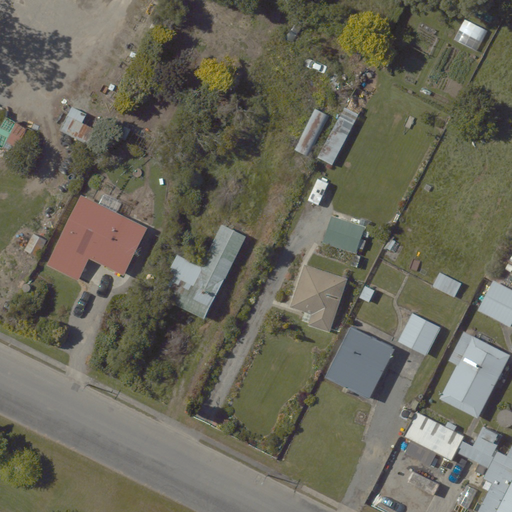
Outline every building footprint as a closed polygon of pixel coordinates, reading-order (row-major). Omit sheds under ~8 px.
[(467,15),(453,40),(476,53),(490,28),(467,15)] [(77,197),(45,269),(78,284),(87,263),(122,279),(145,228),(77,197)] [(335,214),(325,244),(358,254),(367,224),(335,214)] [(211,315),(245,243),(217,230),(198,271),(167,257),(152,288),(211,315)] [(331,333),(348,274),(304,261),(291,305),(306,310),(302,324),(331,333)] [(439,269),(431,285),(453,297),(462,281),(439,269)] [(511,285),(494,276),(477,308),(509,326),(511,319),(511,285)] [(412,309),(397,338),(426,353),(441,324),(412,309)] [(350,319),(322,370),(369,396),(397,344),(350,319)] [(511,355),(511,352),(465,327),(429,392),(478,418),(511,355)] [(417,408),(403,432),(449,460),(465,433),(458,429),(451,440),(449,438),(457,424),(448,418),(445,424),(417,408)] [(511,511),(511,434),(505,449),(470,432),(461,453),(489,466),(484,477),(489,480),(473,511),(511,511)]
